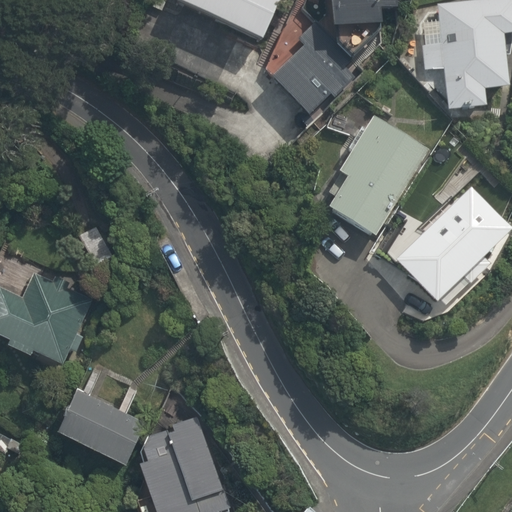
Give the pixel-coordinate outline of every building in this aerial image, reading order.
[(286,0),(180,0),(176,12),(266,50),(286,0)] [(382,46),(378,0),(319,0),(320,7),(330,7),(333,50),(382,46)] [(439,27),(425,27),(427,73),(446,72),(448,119),(488,117),(487,99),(511,97),(508,46),(511,45),(511,6),(438,10),(439,27)] [(300,37),(275,61),(283,70),(271,81),(305,116),(342,80),(300,37)] [(383,248),(435,155),(375,122),(343,179),(352,184),(333,220),(383,248)] [(509,236),(471,197),(398,268),(436,308),(509,236)] [(97,223),(76,235),(98,274),(119,262),(97,223)] [(53,271),(1,250),(0,254),(0,340),(15,347),(10,360),(35,370),(40,359),(65,369),(88,311),(70,304),(74,293),(49,283),(53,271)] [(147,430),(81,405),(63,453),(128,478),(147,430)] [(227,511),(230,511),(197,427),(143,449),(151,467),(140,471),(156,511),(227,511)]
